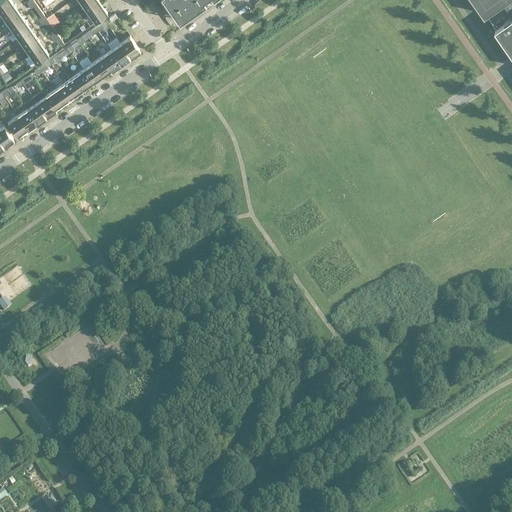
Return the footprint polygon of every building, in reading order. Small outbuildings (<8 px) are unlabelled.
[(0,0),(0,12),(13,3),(10,0),(9,0),(8,0),(0,0)] [(88,0),(82,4),(88,13),(100,4),(96,0),(88,0)] [(164,0),(179,20),(207,0),(164,0)] [(511,0),(475,0),(485,13),(487,13),(496,27),(495,27),(506,42),(511,50),(511,0)] [(40,9),(34,1),(29,5),(31,8),(33,6),(37,11),(40,9)] [(16,7),(13,3),(0,12),(6,21),(18,12),(14,8),(16,7)] [(103,9),(100,4),(88,13),(94,22),(107,12),(104,8),(103,9)] [(46,17),(40,9),(37,11),(41,16),(38,18),(40,21),(46,17)] [(21,17),(18,12),(6,21),(12,29),(25,20),(22,16),(21,17)] [(52,26),(46,17),(40,21),(43,24),(45,22),(49,28),(52,26)] [(28,24),(25,20),(12,29),(18,37),(29,29),(26,25),(28,24)] [(58,34),(52,26),(49,28),(53,33),(50,35),(52,38),(58,34)] [(33,34),(29,29),(18,37),(23,46),(37,36),(34,33),(33,34)] [(64,43),(58,34),(52,38),(54,41),(57,39),(61,45),(64,43)] [(130,35),(120,42),(130,56),(131,57),(138,52),(137,51),(140,49),(130,35)] [(39,40),(37,36),(23,46),(29,54),(41,46),(38,41),(39,40)] [(130,56),(120,42),(111,48),(121,62),(130,56)] [(44,50),(41,46),(29,54),(36,63),(49,54),(46,49),(44,50)] [(122,64),(121,62),(111,48),(101,55),(111,69),(113,67),(114,69),(122,64)] [(111,69),(101,55),(92,61),(102,75),(111,69)] [(102,75),(92,61),(83,68),(93,82),(102,75)] [(93,82),(83,68),(73,74),(83,89),(93,82)] [(5,72),(1,75),(5,81),(10,78),(5,72)] [(83,89),(73,74),(64,81),(74,95),(83,89)] [(74,95),(64,81),(54,88),(64,102),(74,95)] [(64,102),(54,88),(45,94),(55,108),(64,102)] [(41,89),(32,96),(36,101),(46,115),(47,116),(54,111),(53,110),(55,108),(45,94),(41,89)] [(46,115),(36,101),(26,107),(36,122),(46,115)] [(37,123),(36,122),(26,107),(17,114),(27,128),(29,127),(30,128),(37,123)] [(27,128),(17,114),(7,121),(17,135),(27,128)] [(13,138),(0,120),(0,139),(3,145),(5,146),(12,141),(10,140),(13,138)] [(12,306),(6,298),(0,301),(0,305),(4,311),(12,306)] [(38,337),(34,332),(26,338),(29,343),(38,337)]
